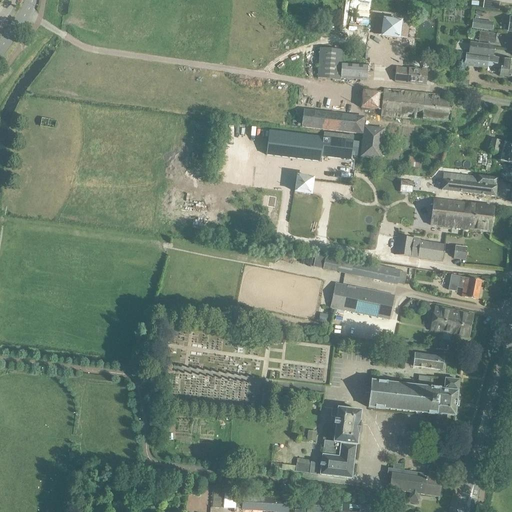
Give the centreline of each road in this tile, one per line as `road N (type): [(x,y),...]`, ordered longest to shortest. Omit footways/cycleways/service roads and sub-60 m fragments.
road 1 (secondary): [(467,511),(511,329)]
road 2 (unknown): [(511,312),(351,282)]
